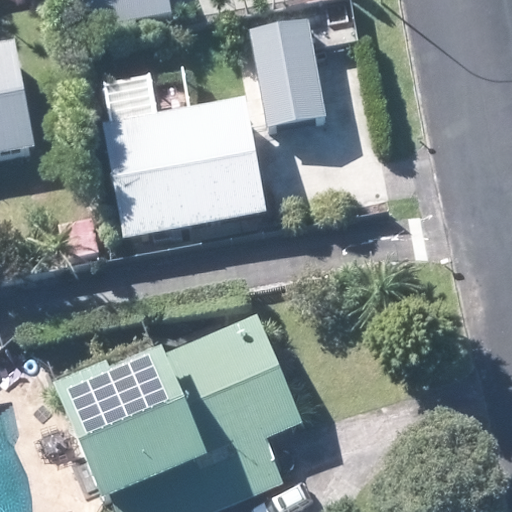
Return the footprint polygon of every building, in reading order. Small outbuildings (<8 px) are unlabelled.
[(78,0),(87,43),(172,27),(166,0),(78,0)] [(244,33),(262,125),(323,114),(306,22),(244,33)] [(0,156),(35,151),(18,46),(11,47),(0,48),(0,156)] [(99,109),(120,228),(265,202),(244,83),(99,109)] [(88,227),(63,230),(67,261),(101,257),(97,226),(88,227)] [(138,243),(109,246),(111,260),(140,256),(138,243)] [(269,439),(304,425),(260,319),(226,333),(116,379),(113,373),(63,394),(109,507),(115,505),(118,511),(219,511),(287,484),(269,439)]
